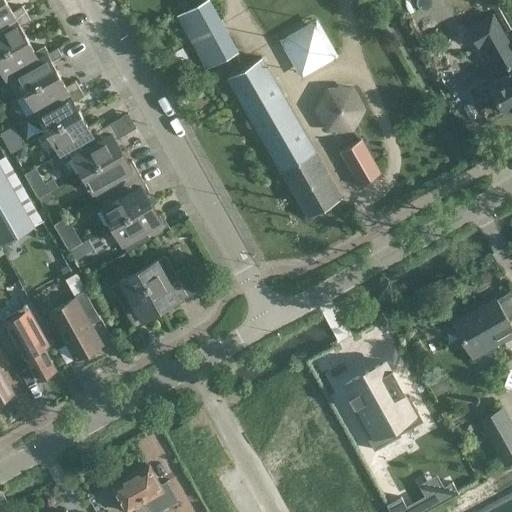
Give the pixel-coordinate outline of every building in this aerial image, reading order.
[(0,0),(0,27),(16,18),(26,12),(22,6),(12,11),(6,0),(0,0)] [(238,50),(210,0),(204,0),(178,15),(207,68),(238,50)] [(26,12),(16,18),(0,27),(0,53),(28,38),(20,26),(30,20),(26,12)] [(511,48),(504,33),(509,30),(500,14),(474,29),(481,42),(498,72),(507,67),(509,72),(489,84),(505,112),(509,110),(511,112),(511,48)] [(320,15),(282,35),(301,73),(340,53),(320,15)] [(28,38),(0,53),(0,65),(6,77),(48,53),(49,53),(45,46),(35,51),(28,38)] [(6,77),(8,80),(15,75),(25,92),(29,90),(59,73),(52,61),(62,55),(58,47),(49,53),(48,53),(6,77)] [(262,57),(228,76),(308,215),(341,196),(262,57)] [(59,73),(29,90),(25,92),(36,112),(80,88),(76,80),(66,86),(59,73)] [(371,110),(353,77),(314,98),(340,146),(360,135),(352,120),(371,110)] [(74,100),(84,95),(80,88),(36,112),(48,132),(81,113),(74,100)] [(48,132),(59,153),(69,147),(93,134),(92,132),(102,127),(98,120),(88,126),(81,113),(48,132)] [(82,173),(117,153),(111,142),(119,137),(111,122),(102,127),(92,132),(93,134),(69,147),(73,154),(72,155),(82,173)] [(360,138),(340,150),(360,185),(380,173),(360,138)] [(98,198),(140,175),(132,160),(124,165),(117,153),(82,173),(92,191),(94,190),(98,198)] [(0,240),(2,245),(36,226),(0,163),(0,240)] [(111,225),(147,205),(141,194),(148,189),(140,175),(98,198),(102,206),(101,207),(111,225)] [(111,225),(122,243),(123,243),(127,251),(170,227),(161,212),(153,216),(147,205),(111,225)] [(68,216),(54,223),(68,249),(82,242),(68,216)] [(164,254),(156,259),(137,269),(158,305),(169,299),(173,307),(189,298),(164,254)] [(152,319),(147,311),(158,305),(137,269),(111,284),(136,328),(152,319)] [(511,287),(500,293),(509,314),(511,312),(511,287)] [(90,324),(100,318),(84,291),(49,311),(76,358),(101,344),(90,324)] [(511,328),(511,325),(509,320),(497,298),(452,323),(472,357),(501,340),(498,336),(511,328)] [(15,340),(22,351),(38,379),(55,369),(40,342),(46,338),(39,327),(15,340)] [(387,363),(347,386),(358,407),(353,410),(376,451),(426,423),(411,397),(407,400),(387,363)] [(439,367),(422,376),(434,396),(451,387),(439,367)] [(0,400),(13,393),(0,369),(0,400)] [(504,463),(511,457),(511,430),(499,408),(479,419),(504,463)] [(149,464),(130,475),(150,510),(154,507),(149,498),(164,490),(149,464)] [(145,511),(150,510),(130,475),(111,485),(126,511),(135,507),(137,511),(145,511)]
